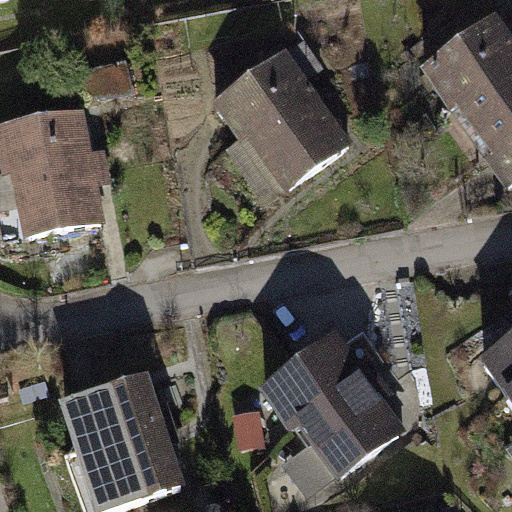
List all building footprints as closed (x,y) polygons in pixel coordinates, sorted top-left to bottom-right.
[(511,42),(498,23),(425,75),(492,169),(511,155),(511,42)] [(307,48),(215,111),(242,150),(228,159),(265,213),(354,153),(308,86),(326,74),(307,48)] [(82,116),(0,133),(0,158),(5,181),(0,181),(0,219),(20,215),(26,246),(107,228),(99,192),(109,190),(102,157),(92,159),(82,116)] [(511,155),(492,169),(509,192),(511,189),(511,155)] [(511,333),(449,373),(511,471),(511,333)] [(333,353),(239,426),(305,511),(399,439),(333,353)] [(160,394),(48,435),(75,511),(174,511),(199,503),(160,394)]
